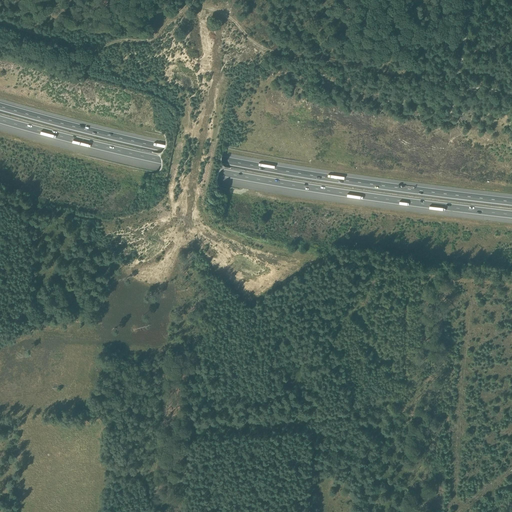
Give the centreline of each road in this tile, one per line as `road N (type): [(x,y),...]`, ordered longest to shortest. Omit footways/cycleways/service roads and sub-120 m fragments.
road 1 (motorway): [(511,200),(224,160),(0,105)]
road 2 (motorway): [(0,121),(223,173),(511,215)]
